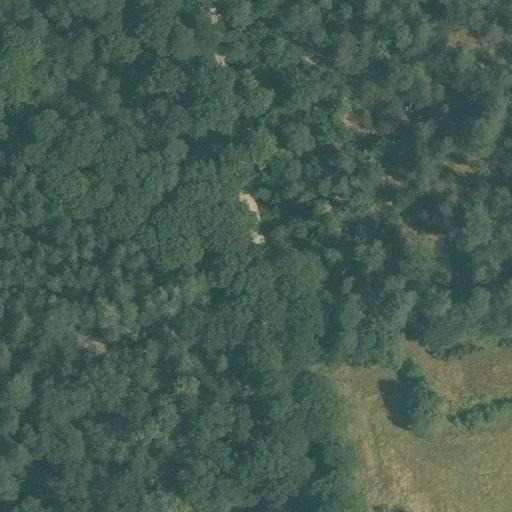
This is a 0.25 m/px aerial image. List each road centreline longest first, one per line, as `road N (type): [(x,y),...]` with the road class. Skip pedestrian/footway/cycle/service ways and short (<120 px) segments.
road 1 (track): [(260,297),(180,233),(0,132)]
road 2 (track): [(260,297),(215,0)]
road 3 (track): [(260,297),(308,511)]
